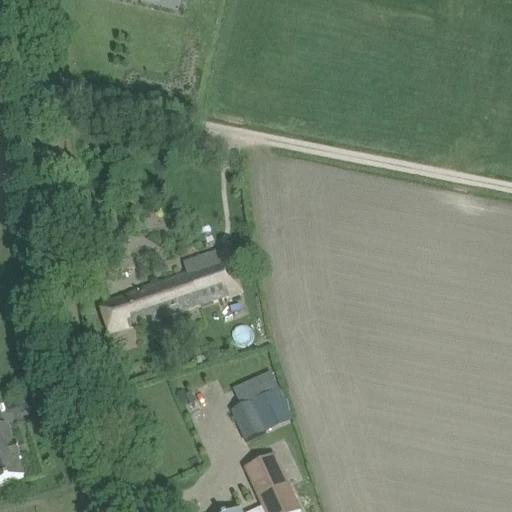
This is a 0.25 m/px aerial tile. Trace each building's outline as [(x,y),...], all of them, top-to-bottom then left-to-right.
[(109,279),(134,272),(124,235),(100,244),(109,279)] [(226,249),(184,263),(189,278),(198,305),(240,291),(226,249)] [(120,301),(101,307),(111,335),(130,328),(198,305),(189,278),(120,301)] [(280,391),(232,413),(246,443),(294,421),(280,391)] [(8,426),(0,428),(0,485),(24,478),(18,460),(21,459),(16,443),(13,444),(8,426)] [(257,511),(241,511),(240,510),(236,511),(300,511),(301,511),(276,456),(246,470),(264,509),(257,511)]
